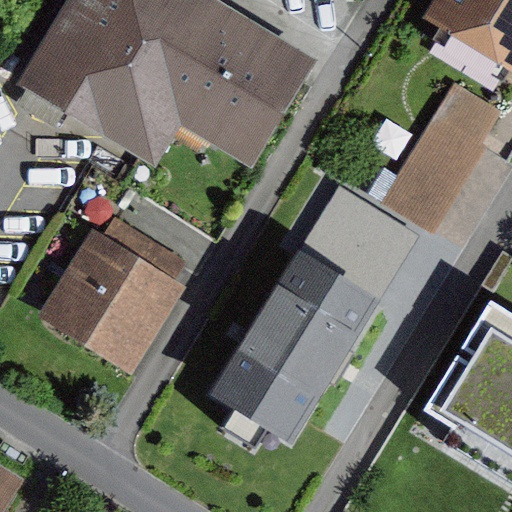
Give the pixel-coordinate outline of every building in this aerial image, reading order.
[(313,64),(208,0),(61,0),(6,92),(147,177),(175,132),(246,175),(313,64)] [(511,81),(511,0),(433,0),(418,25),(511,81)] [(434,235),(502,115),(449,85),(399,174),(369,158),(352,188),(434,235)] [(186,291),(94,237),(40,330),(132,383),(186,291)] [(416,319),(375,291),(340,341),(381,369),(416,319)] [(284,464),(344,353),(250,303),(190,414),(284,464)] [(511,330),(484,313),(413,428),(511,488),(511,330)] [(0,511),(6,511),(19,492),(0,481),(0,511)]
